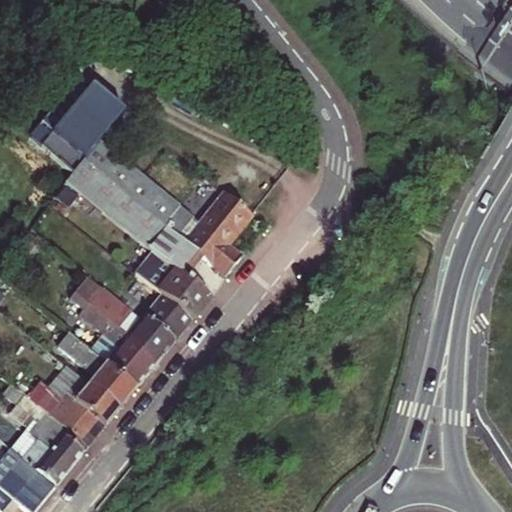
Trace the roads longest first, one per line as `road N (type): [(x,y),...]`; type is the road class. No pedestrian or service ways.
road 1 (residential): [(240,0),(325,109),(336,144),(334,182),(317,213),(69,511)]
road 2 (secondary): [(456,296),(412,444),(377,501)]
road 3 (secondary): [(480,510),(459,477),(453,447),(456,296)]
road 4 (secondary): [(456,296),(479,228),(511,178)]
